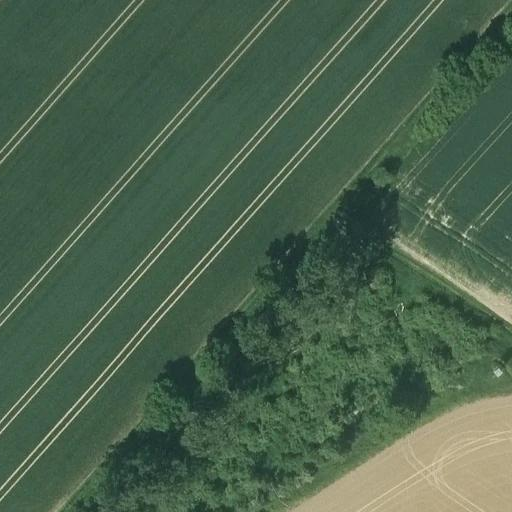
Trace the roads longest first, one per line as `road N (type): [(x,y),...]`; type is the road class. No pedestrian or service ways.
road 1 (track): [(511,6),(65,511)]
road 2 (track): [(257,511),(505,326)]
road 3 (track): [(511,331),(324,217)]
